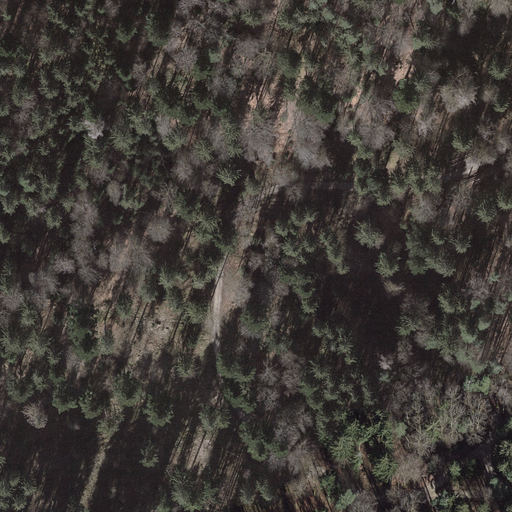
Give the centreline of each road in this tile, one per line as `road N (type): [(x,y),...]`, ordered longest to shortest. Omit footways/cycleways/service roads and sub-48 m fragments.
road 1 (track): [(417,498),(392,501),(319,471),(264,437),(221,394),(210,314),(227,246),(240,204),(289,184),(404,185),(511,155)]
road 2 (track): [(417,498),(511,423)]
